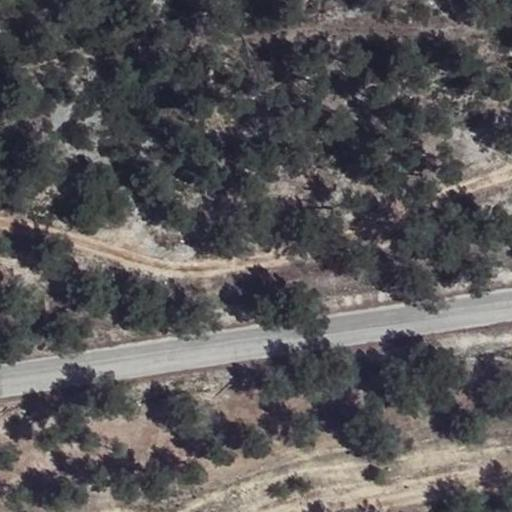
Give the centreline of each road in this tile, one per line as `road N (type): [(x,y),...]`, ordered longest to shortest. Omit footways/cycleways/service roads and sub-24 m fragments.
road 1 (track): [(0,221),(63,230),(112,257),(191,272),(260,259),(511,177)]
road 2 (unclassified): [(0,391),(511,314)]
road 3 (track): [(288,511),(511,471)]
